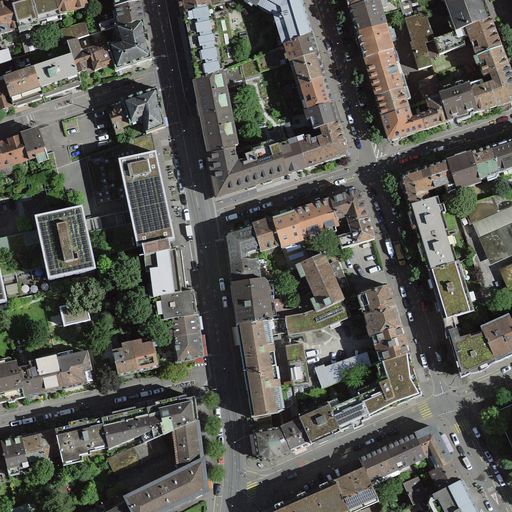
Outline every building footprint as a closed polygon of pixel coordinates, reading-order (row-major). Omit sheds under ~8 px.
[(38,22),(31,0),(15,0),(11,1),(26,55),(29,55),(45,49),(42,38),(38,22)] [(60,16),(55,0),(31,0),(38,22),(60,16)] [(85,0),(55,0),(60,16),(61,16),(85,9),(87,8),(85,0)] [(177,0),(178,3),(180,12),(210,6),(211,6),(210,0),(177,0)] [(260,5),(259,8),(266,12),(272,0),(251,0),(252,1),(253,1),(253,2),(254,2),(255,2),(256,3),(257,4),(258,4),(259,5),(260,5)] [(272,0),(266,12),(271,14),(272,12),(273,13),(273,12),(276,14),(277,16),(276,16),(278,23),(276,24),(280,37),(282,36),(284,44),(285,45),(285,46),(312,35),(304,8),(301,0),(272,0)] [(346,0),(349,10),(380,0),(398,0),(401,9),(405,20),(425,14),(419,0),(346,0)] [(356,34),(357,34),(357,35),(386,26),(383,15),(401,10),(401,9),(398,0),(380,0),(349,10),(354,26),(353,27),(355,34),(356,33),(356,34)] [(483,0),(443,0),(452,22),(454,29),(455,32),(456,32),(491,19),(483,0)] [(26,55),(11,1),(0,4),(0,63),(13,59),(26,55)] [(114,28),(144,20),(140,2),(115,8),(117,19),(100,25),(101,32),(103,31),(114,28)] [(181,16),(193,78),(194,82),(222,71),(221,66),(228,64),(227,61),(237,59),(227,11),(211,14),(210,7),(210,6),(180,12),(181,16)] [(432,66),(431,63),(429,58),(425,44),(427,43),(434,40),(425,14),(405,20),(412,43),(411,44),(419,70),(428,67),(432,66)] [(477,57),(501,48),(491,19),(456,32),(434,40),(427,43),(425,44),(429,58),(431,58),(439,55),(465,45),(464,41),(466,37),(469,36),(477,57)] [(148,60),(149,61),(152,60),(151,57),(150,51),(149,46),(146,34),(147,34),(146,30),(145,30),(144,23),(145,23),(144,20),(114,28),(103,31),(106,41),(110,39),(108,34),(116,31),(118,39),(116,43),(108,46),(114,65),(117,72),(119,71),(118,70),(129,67),(130,67),(131,67),(130,66),(136,64),(136,65),(137,65),(138,65),(138,64),(148,60)] [(67,43),(77,39),(87,36),(89,36),(85,24),(60,32),(64,43),(67,43)] [(386,26),(357,35),(362,51),(361,51),(364,59),(393,51),(391,42),(388,33),(386,26)] [(312,35),(285,46),(275,50),(276,54),(283,52),(283,53),(284,55),(284,56),(287,55),(290,63),(293,62),(318,54),(312,35)] [(83,51),(81,50),(77,39),(67,43),(77,73),(78,73),(94,67),(88,50),(83,51)] [(29,55),(43,96),(44,96),(53,92),(54,95),(71,89),(71,87),(80,83),(81,83),(77,73),(67,43),(64,43),(45,49),(29,55)] [(94,67),(95,71),(114,65),(108,46),(97,49),(94,48),(88,50),(94,67)] [(483,73),(484,76),(490,74),(508,67),(501,48),(477,57),(474,57),(477,65),(479,64),(483,73)] [(276,54),(275,50),(256,58),(257,58),(261,72),(274,68),(280,66),(276,54)] [(391,52),(393,51),(364,59),(376,98),(402,90),(398,77),(395,64),(391,54),(391,52)] [(326,79),(318,54),(293,62),(296,72),(293,73),(296,83),(299,82),(301,87),(326,79)] [(5,81),(13,106),(23,103),(24,105),(34,102),(33,99),(43,96),(29,55),(26,55),(13,59),(13,60),(18,74),(4,78),(4,79),(5,81)] [(257,58),(256,58),(241,64),(245,80),(245,79),(253,77),(261,75),(260,72),(261,72),(257,58)] [(222,71),(194,82),(201,118),(227,113),(231,112),(237,111),(234,93),(227,95),(226,87),(245,83),(245,80),(241,64),(234,67),(229,69),(224,71),(222,71)] [(511,76),(508,67),(490,74),(493,82),(493,83),(490,85),(497,106),(498,107),(511,102),(511,101),(511,76)] [(435,76),(421,82),(427,101),(437,97),(440,96),(441,95),(441,93),(435,75),(435,76)] [(333,104),(326,79),(301,87),(302,91),(298,92),(302,105),(306,104),(308,111),(333,104)] [(0,110),(13,106),(5,81),(0,82),(0,110)] [(470,85),(469,85),(469,86),(478,112),(481,111),(497,106),(490,85),(487,86),(484,87),(482,82),(482,81),(470,85)] [(442,93),(441,93),(441,95),(440,96),(448,122),(455,120),(456,120),(457,122),(471,118),(471,115),(478,112),(469,86),(468,84),(464,85),(455,88),(452,89),(443,92),(442,93)] [(137,138),(151,133),(165,127),(165,128),(165,127),(165,125),(164,125),(163,118),(164,118),(163,114),(162,114),(160,102),(161,102),(160,97),(159,98),(158,91),(158,88),(157,88),(154,89),(154,90),(143,94),(124,100),(124,99),(123,100),(122,100),(122,101),(130,125),(138,122),(138,123),(141,124),(143,124),(144,127),(135,131),(134,127),(132,127),(131,128),(135,139),(137,138)] [(406,101),(402,90),(376,98),(382,117),(408,109),(406,101)] [(448,122),(440,96),(437,97),(427,101),(430,113),(420,117),(425,130),(448,122)] [(121,100),(121,101),(121,102),(115,104),(116,107),(114,111),(115,112),(110,114),(117,134),(120,133),(124,132),(122,128),(130,125),(122,101),(122,100),(121,100)] [(314,130),(321,128),(339,122),(333,104),(308,111),(305,112),(307,121),(311,119),(313,126),(314,130)] [(415,134),(415,133),(425,130),(420,117),(411,120),(408,109),(382,117),(388,138),(392,140),(396,139),(401,138),(415,134)] [(227,113),(201,118),(208,154),(234,149),(234,147),(237,146),(233,124),(230,125),(227,113)] [(341,128),(341,129),(339,122),(321,128),(321,129),(324,138),(317,140),(325,162),(332,160),(340,158),(340,157),(346,155),(348,151),(345,143),(346,143),(341,128)] [(41,137),(38,129),(21,135),(21,136),(29,160),(36,158),(36,159),(37,158),(38,163),(48,160),(46,153),(41,137)] [(135,139),(123,143),(79,160),(79,161),(87,159),(90,158),(92,167),(88,168),(97,205),(126,199),(118,161),(156,153),(151,133),(137,138),(135,139)] [(5,141),(6,141),(5,142),(13,165),(15,171),(22,169),(20,163),(29,160),(21,136),(5,141)] [(297,140),(306,168),(325,162),(317,140),(315,140),(312,141),(311,138),(310,137),(304,139),(304,137),(297,140)] [(278,146),(287,174),(299,171),(306,169),(306,168),(297,140),(289,142),(288,142),(278,145),(278,146)] [(498,145),(490,148),(499,174),(507,171),(508,174),(511,172),(511,140),(506,142),(498,145)] [(13,165),(5,142),(4,142),(0,143),(0,170),(2,172),(5,172),(6,175),(14,172),(15,171),(13,165)] [(237,159),(243,189),(280,177),(287,174),(278,146),(271,148),(270,145),(251,151),(252,154),(237,159)] [(490,148),(471,154),(480,180),(499,174),(490,148)] [(209,156),(217,197),(243,189),(237,159),(235,150),(235,149),(234,149),(208,154),(209,156)] [(126,199),(132,222),(137,248),(137,249),(141,248),(143,247),(144,255),(139,256),(141,262),(144,260),(145,260),(145,257),(176,251),(176,250),(171,251),(169,242),(170,241),(174,240),(175,240),(170,215),(156,153),(118,161),(126,199)] [(448,162),(457,190),(481,182),(480,180),(471,154),(467,155),(466,155),(466,153),(455,157),(456,159),(448,162)] [(429,168),(435,188),(442,186),(445,188),(448,195),(458,192),(457,190),(448,162),(429,168)] [(427,191),(435,188),(429,168),(428,168),(427,168),(422,170),(410,174),(411,174),(405,176),(405,175),(404,176),(401,181),(401,182),(402,182),(403,188),(409,206),(409,207),(430,201),(429,200),(427,191)] [(349,225),(368,219),(361,194),(356,191),(330,200),(337,220),(337,219),(347,216),(348,222),(349,225)] [(430,201),(409,207),(409,209),(410,212),(410,213),(407,213),(411,223),(413,222),(416,230),(420,244),(420,245),(417,245),(420,255),(423,254),(425,261),(428,270),(428,272),(429,272),(455,264),(457,263),(457,262),(452,246),(450,238),(443,214),(440,206),(438,198),(430,201)] [(339,226),(339,225),(337,219),(337,220),(330,200),(312,206),(293,212),(302,238),(320,232),(335,227),(339,226)] [(82,207),(35,217),(37,230),(40,242),(45,268),(48,280),(96,270),(93,257),(88,232),(82,207)] [(273,219),(281,245),(290,271),(297,268),(297,266),(309,261),(302,238),(293,212),(273,219)] [(262,251),(281,245),(273,219),(253,225),(260,248),(260,249),(261,248),(262,251)] [(341,250),(374,240),(374,239),(368,219),(349,225),(352,234),(339,238),(338,238),(341,250)] [(102,229),(88,232),(93,257),(137,248),(132,222),(118,225),(102,229)] [(227,233),(225,238),(228,263),(247,260),(247,259),(246,253),(260,248),(253,225),(235,231),(227,233)] [(511,226),(498,233),(499,236),(488,240),(496,259),(511,251),(511,226)] [(0,269),(2,277),(45,268),(40,242),(22,246),(21,243),(14,245),(15,248),(0,250),(0,269)] [(145,257),(145,260),(144,260),(144,261),(145,261),(149,299),(157,297),(162,296),(167,295),(181,293),(194,291),(194,290),(194,287),(186,288),(181,249),(176,250),(176,251),(145,257)] [(297,266),(297,268),(298,268),(302,277),(306,275),(310,285),(311,287),(332,278),(333,277),(323,254),(309,261),(297,266)] [(247,260),(228,263),(231,284),(261,280),(258,260),(252,261),(247,260)] [(443,320),(453,317),(456,316),(474,311),(473,309),(470,299),(459,262),(457,262),(457,263),(455,264),(429,272),(428,272),(443,320)] [(511,266),(503,271),(510,287),(498,292),(500,296),(503,303),(511,299),(511,266)] [(97,277),(96,273),(75,277),(77,285),(96,277),(97,277)] [(317,312),(340,301),(343,300),(333,277),(332,278),(311,287),(313,292),(316,298),(312,300),(316,310),(317,312)] [(261,280),(231,284),(234,305),(234,308),(235,313),(235,318),(236,323),(236,326),(264,321),(273,320),(302,315),(303,315),(316,310),(312,300),(316,298),(313,292),(309,294),(302,297),(299,307),(291,310),(282,309),(281,298),(271,300),(270,297),(269,284),(264,279),(261,280)] [(368,314),(395,306),(392,296),(389,286),(373,291),(362,294),(343,300),(340,301),(347,311),(348,310),(362,306),(365,304),(368,314)] [(170,319),(197,315),(198,315),(196,305),(194,292),(194,291),(181,293),(167,295),(162,296),(157,297),(157,298),(157,299),(160,320),(160,321),(170,319)] [(264,321),(236,326),(244,371),(276,366),(271,335),(288,332),(288,335),(320,329),(350,316),(349,313),(347,311),(340,301),(317,312),(316,310),(303,315),(302,315),(273,320),(264,321)] [(370,336),(372,336),(375,335),(401,327),(398,317),(398,316),(395,306),(368,314),(369,315),(372,325),(367,327),(369,335),(370,336)] [(197,315),(170,319),(170,320),(172,331),(167,332),(168,338),(168,339),(200,334),(197,315)] [(454,356),(461,378),(470,374),(479,370),(480,372),(482,371),(483,371),(484,370),(485,370),(486,369),(487,368),(488,368),(488,367),(489,367),(489,366),(490,366),(491,365),(492,365),(492,364),(493,364),(495,363),(496,363),(497,362),(496,362),(485,336),(483,332),(462,338),(460,339),(453,317),(443,320),(443,321),(444,321),(444,322),(444,323),(444,324),(445,325),(445,326),(445,327),(445,328),(445,329),(445,330),(445,331),(445,332),(445,333),(445,334),(445,335),(446,336),(446,337),(446,339),(447,339),(447,338),(449,338),(454,356)] [(511,322),(511,321),(511,320),(509,317),(504,320),(503,317),(486,325),(487,327),(482,329),(483,332),(485,336),(496,362),(509,356),(510,356),(511,355),(511,322)] [(158,340),(158,339),(154,323),(148,324),(152,341),(158,340)] [(401,327),(375,335),(383,362),(409,354),(410,354),(407,345),(408,344),(405,336),(404,336),(401,327)] [(194,358),(203,356),(200,334),(168,339),(158,340),(152,341),(152,342),(158,367),(159,367),(159,368),(166,366),(166,365),(185,361),(194,359),(194,358)] [(131,342),(138,371),(144,370),(152,369),(151,368),(158,367),(152,342),(151,343),(142,345),(141,340),(131,342)] [(114,355),(113,351),(111,341),(110,341),(102,343),(97,351),(87,353),(87,352),(57,359),(56,359),(63,388),(71,387),(79,385),(86,383),(85,378),(92,376),(90,370),(91,369),(89,361),(113,355),(114,355)] [(113,351),(114,355),(119,376),(125,374),(125,375),(132,373),(138,371),(131,342),(122,345),(123,349),(114,351),(113,351)] [(286,346),(292,385),(293,385),(295,399),(296,400),(320,389),(319,388),(317,383),(314,375),(314,374),(307,377),(302,343),(286,346)] [(56,359),(55,353),(42,356),(43,359),(36,360),(36,361),(44,393),(63,388),(56,359)] [(380,387),(359,396),(369,418),(422,395),(409,354),(383,362),(380,363),(386,381),(379,384),(380,387)] [(322,388),(351,376),(370,367),(372,366),(368,356),(361,358),(360,355),(324,368),(323,366),(315,369),(322,387),(322,388)] [(0,403),(7,402),(9,403),(14,402),(16,400),(24,398),(18,369),(16,361),(15,361),(11,362),(0,364),(0,403)] [(18,369),(24,398),(25,397),(44,393),(36,361),(30,362),(31,366),(20,369),(18,369)] [(282,411),(290,406),(296,403),(296,400),(295,399),(293,385),(292,385),(279,387),(276,366),(244,371),(244,372),(246,380),(246,381),(247,389),(247,390),(249,398),(249,399),(250,407),(250,408),(252,416),(251,416),(252,417),(251,417),(269,414),(279,413),(279,412),(281,411),(282,411)] [(329,406),(340,431),(369,418),(359,396),(358,393),(347,398),(345,393),(338,396),(340,402),(330,406),(329,406)] [(195,397),(180,400),(179,397),(155,403),(156,406),(147,408),(154,438),(162,435),(164,434),(174,430),(194,421),(197,421),(198,421),(195,397)] [(300,418),(311,444),(340,431),(329,406),(327,402),(299,415),(300,418)] [(281,427),(292,452),(311,444),(300,418),(299,415),(296,403),(290,406),(293,416),(294,422),(284,427),(281,427)] [(511,405),(498,412),(511,444),(511,405)] [(154,438),(147,408),(136,410),(135,408),(113,413),(113,416),(102,418),(109,447),(109,450),(143,435),(145,442),(154,438)] [(109,447),(102,418),(88,421),(87,419),(68,423),(69,426),(55,429),(61,455),(64,466),(83,461),(81,454),(109,447)] [(203,460),(202,460),(197,421),(194,421),(174,430),(175,438),(174,438),(177,458),(178,458),(180,472),(203,461),(203,460)] [(414,434),(425,457),(431,471),(436,469),(440,467),(452,461),(435,428),(431,426),(414,434)] [(258,456),(270,462),(292,452),(281,427),(272,429),(254,432),(258,456)] [(38,433),(45,464),(52,462),(51,457),(61,455),(55,429),(38,433)] [(45,464),(38,433),(21,437),(27,462),(37,460),(38,465),(45,464)] [(398,470),(398,469),(424,458),(425,457),(414,434),(387,446),(398,470)] [(107,459),(109,463),(114,473),(142,461),(142,460),(167,449),(162,435),(154,438),(145,442),(107,459)] [(19,469),(28,467),(27,462),(21,437),(1,441),(1,442),(7,467),(8,470),(18,468),(19,470),(19,469)] [(370,482),(398,470),(387,446),(360,458),(365,470),(370,482)] [(161,511),(207,490),(203,461),(180,472),(176,473),(126,497),(129,503),(133,511),(161,511)] [(434,478),(436,483),(440,491),(449,486),(462,480),(452,461),(440,467),(436,469),(431,471),(430,472),(433,478),(434,478)] [(373,502),(372,499),(377,497),(372,486),(370,482),(365,470),(352,475),(352,474),(347,475),(343,477),(344,479),(340,480),(337,482),(350,511),(351,511),(354,510),(373,502)] [(404,483),(413,504),(427,498),(417,478),(404,483)] [(449,486),(440,491),(428,497),(429,497),(434,507),(430,509),(431,510),(426,511),(478,511),(470,497),(462,480),(449,486)] [(59,495),(67,492),(62,481),(54,485),(59,495)] [(350,511),(337,482),(336,482),(325,486),(302,497),(280,507),(267,511),(350,511)] [(133,511),(129,503),(114,511),(108,500),(102,503),(106,511),(133,511)] [(106,511),(102,503),(101,501),(78,511),(106,511)]
